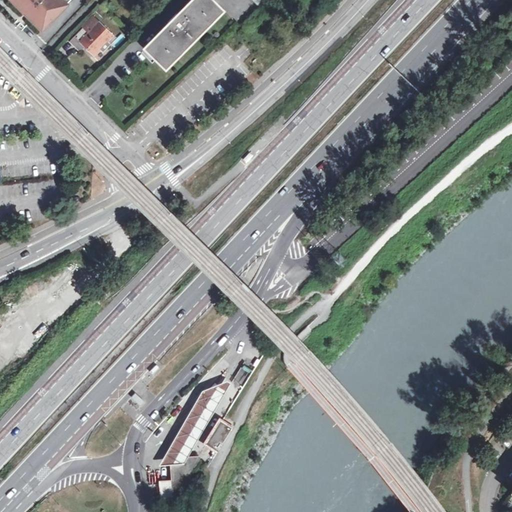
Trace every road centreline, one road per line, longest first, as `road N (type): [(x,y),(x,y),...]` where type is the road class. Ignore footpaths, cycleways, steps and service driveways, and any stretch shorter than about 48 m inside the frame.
road 1 (primary): [(423,0),(0,450)]
road 2 (primary): [(0,506),(401,80)]
road 3 (tertiary): [(129,461),(139,423),(235,322),(279,251)]
road 4 (tertiary): [(184,170),(271,95),(361,0)]
road 5 (primary): [(279,251),(401,80)]
road 6 (tertiary): [(0,279),(128,213)]
road 7 (tertiary): [(122,203),(0,265)]
road 8 (primary): [(15,511),(61,471),(129,461)]
road 9 (unclassified): [(89,116),(0,32)]
